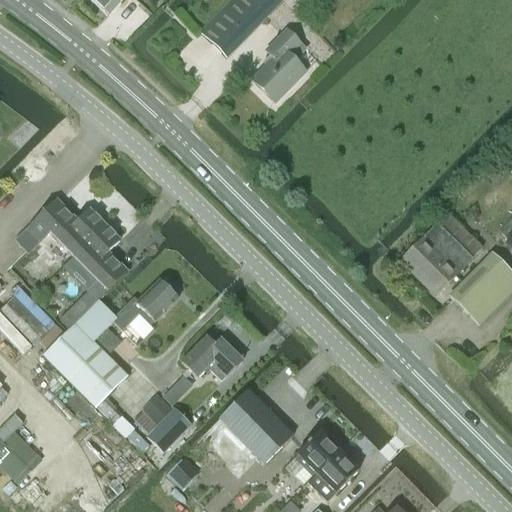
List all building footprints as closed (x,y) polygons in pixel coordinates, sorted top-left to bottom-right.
[(88,0),(102,13),(107,18),(124,0),(88,0)] [(279,0),(232,0),(198,35),(225,61),(282,3),(279,0)] [(265,54),(272,61),(250,83),(274,106),(304,74),(293,63),(304,52),(299,47),(286,33),(265,54)] [(43,240),(48,235),(71,259),(103,228),(88,212),(76,224),(55,203),(30,227),(43,240)] [(436,227),(422,241),(400,264),(434,299),(471,262),(436,227)] [(71,259),(105,294),(126,275),(106,255),(118,243),(103,228),(71,259)] [(448,299),(478,328),(511,293),(511,277),(491,256),(448,299)] [(116,322),(112,325),(121,334),(138,316),(149,327),(152,324),(153,325),(177,301),(158,283),(137,305),(133,301),(118,316),(114,320),(116,322)] [(97,304),(74,328),(92,345),(112,325),(116,322),(114,320),(97,304)] [(51,349),(41,358),(42,359),(46,363),(94,411),(126,379),(93,345),(92,345),(74,328),(73,327),(51,349)] [(224,379),(225,380),(241,365),(219,343),(213,348),(205,340),(180,365),(196,381),(206,370),(219,384),(224,379)] [(161,400),(171,409),(180,400),(171,390),(161,400)] [(218,422),(263,467),(292,439),(246,394),(218,422)] [(154,429),(145,438),(161,455),(170,446),(189,427),(172,411),(154,429)] [(296,458),(315,477),(338,454),(318,435),(296,458)] [(338,454),(315,477),(335,497),(357,474),(338,454)] [(169,475),(180,486),(191,474),(181,464),(169,475)]
